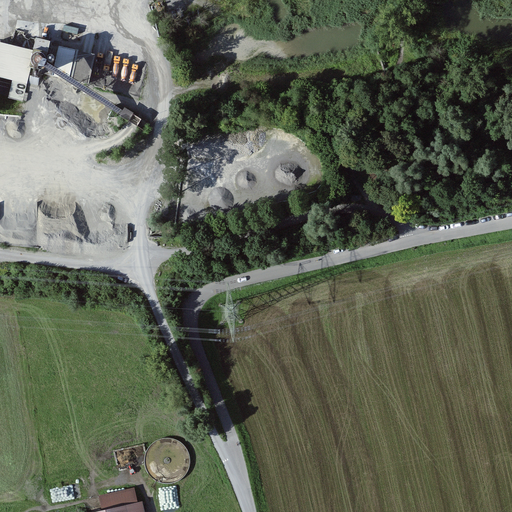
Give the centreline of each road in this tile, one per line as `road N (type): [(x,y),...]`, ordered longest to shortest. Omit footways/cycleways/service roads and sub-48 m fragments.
road 1 (unclassified): [(242,484),(235,437),(194,330),(196,303),(257,275),(420,239)]
road 2 (unclassified): [(420,239),(385,211),(344,207),(143,262)]
road 3 (unclassified): [(242,484),(143,262)]
